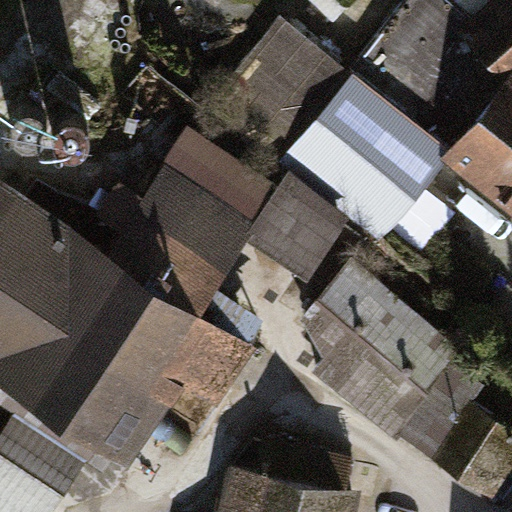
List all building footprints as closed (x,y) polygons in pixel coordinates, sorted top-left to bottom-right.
[(450,147),(511,195),(511,0),(488,0),(474,13),(457,0),(400,0),(346,60),(353,66),(273,155),(380,237),(450,147)] [(273,155),(353,66),(346,60),(282,9),(203,100),(273,155)] [(96,247),(193,310),(275,184),(179,122),(96,247)] [(292,231),(310,186),(285,171),(267,218),(292,231)] [(193,310),(96,247),(59,223),(71,205),(48,189),(36,208),(0,183),(0,381),(32,402),(0,451),(58,489),(97,428),(112,437),(165,356),(212,387),(242,342),(193,310)] [(456,344),(354,258),(306,314),(336,339),(316,365),(399,433),(405,424),(435,447),(437,444),(488,476),(511,439),(511,420),(508,418),(511,411),(511,385),(485,368),(482,376),(448,354),(456,344)] [(335,511),(347,455),(264,438),(258,467),(248,511),(335,511)] [(0,504),(11,511),(42,511),(58,489),(0,451),(0,450),(0,504)] [(228,461),(218,511),(248,511),(258,467),(228,461)]
